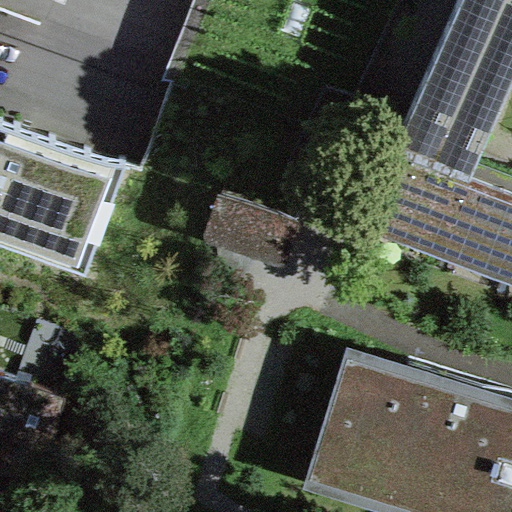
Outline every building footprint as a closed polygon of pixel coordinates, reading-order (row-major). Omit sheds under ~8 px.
[(435,0),(192,0),(171,56),(381,128),(435,0)] [(511,0),(461,0),(404,131),(477,162),(511,80),(511,0)] [(123,169),(0,127),(0,246),(87,276),(123,169)] [(404,131),(364,229),(438,258),(477,162),(404,131)] [(511,174),(477,162),(438,258),(508,282),(511,271),(511,174)] [(221,190),(208,229),(272,252),(286,249),(290,245),(296,217),(221,190)] [(346,346),(313,461),(362,475),(366,463),(439,483),(435,497),(492,511),(511,511),(511,410),(400,378),(404,361),(346,346)] [(0,443),(3,445),(0,453),(0,456),(40,471),(64,389),(28,376),(28,377),(0,367),(0,443)]
